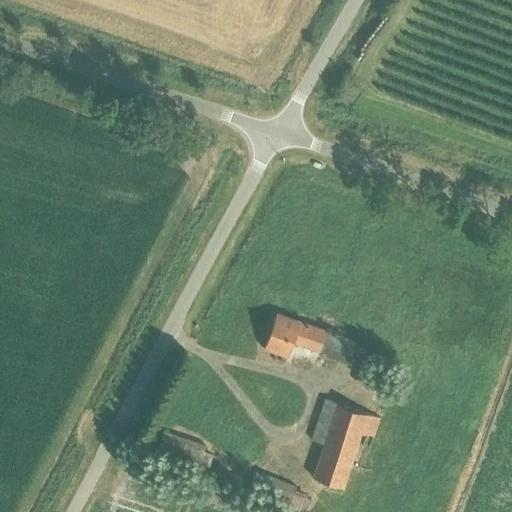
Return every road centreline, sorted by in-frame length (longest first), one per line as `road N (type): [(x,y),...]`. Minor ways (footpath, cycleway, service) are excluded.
road 1 (unclassified): [(72,511),(276,132)]
road 2 (unclassified): [(276,132),(0,39)]
road 3 (unclassified): [(511,215),(276,132)]
road 4 (unclassified): [(355,0),(276,132)]
